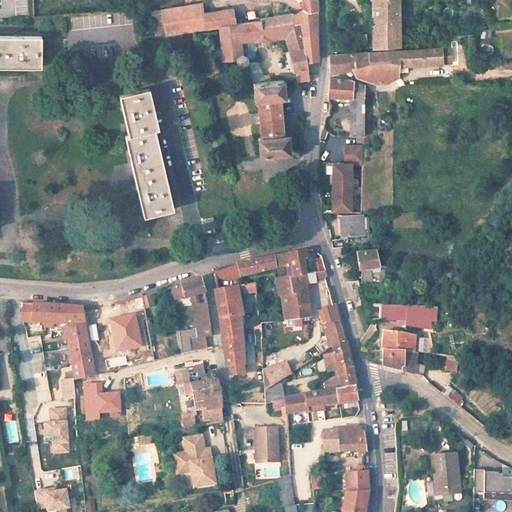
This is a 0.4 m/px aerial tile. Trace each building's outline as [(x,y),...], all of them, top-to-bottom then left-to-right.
[(157,11),(161,34),(186,31),(194,30),(220,26),(233,24),(232,12),(203,16),(201,0),(188,0),(156,5),(157,11)] [(302,0),(302,9),(307,11),(316,11),(315,0),(302,0)] [(372,0),(372,47),(400,47),(399,0),(372,0)] [(302,9),(293,13),(295,23),(301,21),(302,29),(306,58),(317,58),(316,11),(307,11),(302,9)] [(295,23),(293,13),(260,19),(261,20),(262,29),(295,23)] [(269,38),(284,37),(291,31),(302,29),(301,21),(295,23),(262,29),(261,20),(233,24),(235,41),(239,40),(239,41),(254,40),(254,41),(269,39),(269,38)] [(241,57),(239,41),(239,40),(235,41),(233,24),(220,26),(222,58),(238,59),(237,59),(237,60),(237,61),(237,62),(237,63),(238,63),(238,64),(239,64),(239,65),(240,65),(241,65),(242,65),(243,65),(244,65),(245,63),(246,62),(246,61),(246,60),(246,59),(245,59),(245,58),(244,58),(244,57),(243,57),(242,57),(241,57)] [(291,31),(284,37),(288,51),(286,52),(288,58),(287,58),(290,69),(294,68),(294,69),(296,69),(307,67),(307,68),(307,63),(306,58),(302,29),(291,31)] [(42,36),(0,35),(0,65),(41,66),(42,36)] [(399,50),(378,51),(378,64),(399,61),(406,63),(422,63),(429,65),(436,65),(435,49),(399,50)] [(329,70),(342,72),(351,69),(378,64),(378,51),(329,55),(329,70)] [(373,82),(387,82),(398,75),(399,61),(378,64),(351,69),(354,75),(357,76),(373,74),(373,82)] [(257,62),(245,63),(250,75),(262,74),(257,62)] [(307,67),(296,69),(297,79),(309,79),(307,68),(307,67)] [(283,79),(253,81),(255,99),(257,99),(261,142),(258,142),(259,155),(289,152),(288,135),(283,136),(280,98),(285,97),(283,79)] [(327,96),(350,98),(350,126),(363,128),(365,85),(357,82),(349,80),(329,79),(327,96)] [(149,87),(119,94),(127,134),(124,135),(141,215),(171,209),(154,128),(158,128),(149,87)] [(350,126),(350,136),(363,138),(363,128),(350,126)] [(362,148),(344,147),(344,164),(351,164),(362,164),(362,148)] [(344,164),(332,164),(331,211),(350,212),(351,164),(344,164)] [(363,215),(342,215),(342,233),(363,233),(363,215)] [(221,244),(229,241),(226,230),(218,233),(221,244)] [(332,245),(333,247),(347,246),(347,239),(331,240),(332,245)] [(380,265),(376,248),(355,250),(360,268),(362,267),(380,265)] [(304,275),(300,252),(288,255),(290,276),(304,275)] [(234,277),(273,269),(279,298),(281,297),(292,294),(290,276),(288,255),(276,257),(260,260),(251,261),(238,265),(233,266),(234,277)] [(323,262),(314,264),(315,274),(326,273),(323,262)] [(362,277),(362,284),(381,286),(380,265),(362,267),(362,277)] [(214,280),(230,277),(228,268),(215,271),(213,275),(214,280)] [(314,282),(328,281),(326,273),(315,274),(312,275),(314,282)] [(281,297),(284,320),(308,317),(308,301),(305,282),(304,275),(290,276),(292,294),(281,297)] [(200,279),(171,287),(175,301),(192,296),(190,299),(191,307),(194,308),(197,326),(194,327),(195,333),(178,335),(182,355),(184,355),(191,353),(192,353),(190,343),(204,340),(211,339),(210,329),(207,307),(202,308),(199,294),(204,292),(200,279)] [(349,308),(364,305),(359,284),(358,280),(342,283),(349,308)] [(243,294),(254,293),(253,282),(242,284),(243,294)] [(240,318),(241,318),(236,287),(232,287),(216,290),(214,290),(219,319),(226,367),(233,375),(242,374),(242,353),(240,318)] [(144,308),(154,305),(150,294),(140,297),(144,308)] [(33,304),(31,321),(64,324),(73,380),(92,376),(81,307),(33,304)] [(355,329),(362,327),(360,321),(368,319),(374,321),(379,320),(380,306),(364,305),(349,308),(355,329)] [(335,306),(321,309),(331,345),(346,342),(335,306)] [(379,320),(404,321),(404,324),(431,326),(429,308),(410,307),(380,306),(379,320)] [(251,309),(252,332),(260,332),(259,325),(259,308),(258,309),(251,309)] [(135,317),(111,321),(115,352),(139,349),(135,317)] [(289,328),(300,326),(298,320),(288,322),(289,328)] [(410,334),(384,332),(383,341),(415,343),(416,337),(416,335),(410,334)] [(426,338),(416,337),(415,343),(413,352),(417,352),(426,353),(426,338)] [(206,350),(204,340),(190,343),(192,353),(206,350)] [(404,352),(413,352),(415,343),(383,341),(383,351),(404,352)] [(331,378),(332,391),(355,386),(353,367),(346,342),(331,345),(339,377),(331,378)] [(194,365),(214,360),(212,348),(206,350),(192,353),(191,353),(194,365)] [(404,352),(383,351),(383,365),(401,371),(404,352)] [(401,371),(412,374),(417,352),(413,352),(404,352),(401,371)] [(191,353),(184,355),(185,362),(186,366),(194,365),(191,353)] [(182,355),(174,357),(176,365),(185,362),(184,355),(182,355)] [(446,371),(457,372),(459,357),(448,356),(446,371)] [(289,373),(283,362),(262,370),(265,389),(280,379),(289,373)] [(185,372),(174,374),(176,386),(182,385),(184,396),(191,395),(194,409),(202,407),(203,411),(207,410),(210,423),(222,421),(221,404),(219,390),(218,380),(204,383),(204,381),(187,384),(185,372)] [(284,398),(280,379),(265,389),(267,402),(284,398)] [(61,383),(64,402),(74,401),(71,380),(61,383)] [(332,391),(285,401),(287,412),(287,421),(317,414),(316,409),(345,403),(357,400),(355,386),(332,391)] [(49,389),(37,392),(39,403),(51,400),(49,389)] [(50,443),(50,454),(68,453),(66,407),(47,408),(47,421),(41,421),(42,444),(50,443)] [(338,418),(339,430),(339,439),(365,439),(361,416),(338,418)] [(339,430),(338,418),(322,420),(322,430),(339,430)] [(254,427),(256,449),(259,448),(260,461),(280,459),(276,425),(254,427)] [(324,451),(367,452),(365,439),(339,439),(339,430),(322,430),(324,451)] [(150,434),(144,435),(145,444),(152,443),(150,434)] [(144,435),(136,437),(137,446),(145,444),(144,435)] [(194,471),(196,487),(218,484),(214,455),(209,456),(207,441),(189,444),(191,457),(183,459),(184,469),(189,468),(189,472),(194,471)] [(433,485),(434,499),(450,498),(449,490),(457,490),(454,458),(433,461),(435,480),(436,480),(437,485),(433,485)] [(179,459),(181,473),(189,472),(189,468),(184,469),(183,459),(179,459)] [(368,471),(346,473),(347,493),(368,490),(368,471)] [(510,480),(510,478),(496,478),(496,474),(483,473),(483,472),(472,471),(472,494),(482,495),(510,495),(510,480)] [(311,503),(308,475),(292,474),(279,479),(281,507),(311,503)] [(511,501),(511,479),(510,480),(510,495),(482,495),(482,501),(511,501)] [(347,493),(345,493),(341,511),(364,511),(368,490),(347,493)] [(67,511),(67,491),(44,493),(45,511),(67,511)] [(87,511),(94,511),(93,499),(85,500),(85,511),(87,511)]
